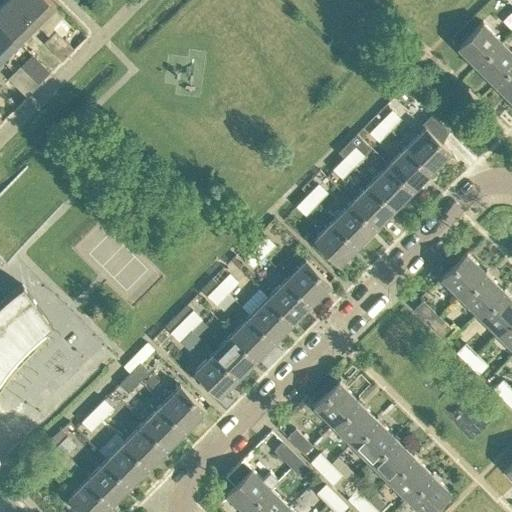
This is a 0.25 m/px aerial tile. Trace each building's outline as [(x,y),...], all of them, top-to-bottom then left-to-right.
[(14,0),(2,0),(0,2),(0,21),(18,40),(36,22),(14,0)] [(50,0),(14,0),(36,22),(55,4),(50,0)] [(456,46),(475,65),(501,39),(482,20),(456,46)] [(0,21),(0,57),(0,58),(18,40),(0,21)] [(43,41),(52,50),(64,38),(55,29),(43,41)] [(64,38),(52,50),(61,59),(73,47),(64,38)] [(475,65),(494,83),(511,64),(511,50),(501,39),(475,65)] [(511,64),(494,83),(511,101),(511,64)] [(7,77),(16,86),(28,74),(19,65),(7,77)] [(28,74),(16,86),(26,95),(37,83),(28,74)] [(391,109),(380,119),(388,128),(399,117),(391,109)] [(388,128),(380,119),(369,130),(378,138),(388,128)] [(424,125),(405,144),(431,169),(450,150),(424,125)] [(405,144),(387,162),(413,188),(431,169),(405,144)] [(354,145),(343,156),(352,165),(362,154),(354,145)] [(352,165),(343,156),(333,167),(341,175),(352,165)] [(387,162),(368,181),(394,206),(413,188),(387,162)] [(368,181),(350,199),(376,225),(394,206),(368,181)] [(317,182),(307,193),(315,201),(326,191),(317,182)] [(315,201),(307,193),(296,204),(305,212),(315,201)] [(350,199),(331,218),(357,243),(376,225),(350,199)] [(357,243),(331,218),(313,237),(338,262),(357,243)] [(0,221),(0,256),(5,261),(23,244),(0,221)] [(265,235),(254,246),(263,254),(273,243),(265,235)] [(263,254),(254,246),(244,256),(252,265),(263,254)] [(439,276),(458,295),(484,269),(465,250),(439,276)] [(304,257),(285,276),(311,301),(330,282),(304,257)] [(458,295),(477,313),(503,287),(484,269),(458,295)] [(228,272),(218,282),(226,291),(237,280),(228,272)] [(285,276),(267,294),(293,320),(311,301),(285,276)] [(226,291),(218,282),(207,293),(216,302),(226,291)] [(0,377),(7,368),(15,358),(32,340),(52,324),(22,284),(13,290),(5,297),(0,301),(0,377)] [(477,313),(496,332),(511,315),(511,296),(503,287),(477,313)] [(267,294),(248,313),(274,338),(293,320),(267,294)] [(413,307),(430,324),(439,315),(422,299),(413,307)] [(192,309),(181,319),(190,328),(200,317),(192,309)] [(248,313),(230,331),(256,357),(274,338),(248,313)] [(439,315),(430,324),(441,335),(449,326),(439,315)] [(511,315),(496,332),(511,348),(511,315)] [(190,328),(181,319),(171,330),(179,338),(190,328)] [(230,331),(211,350),(237,375),(256,357),(230,331)] [(456,350),(467,361),(475,352),(464,342),(456,350)] [(237,375),(211,350),(193,369),(218,394),(237,375)] [(475,352),(467,361),(477,371),(486,363),(475,352)] [(140,361),(129,371),(138,380),(148,369),(140,361)] [(138,380),(129,371),(119,382),(127,391),(138,380)] [(312,404),(331,423),(357,397),(338,378),(312,404)] [(493,387),(504,397),(511,389),(511,388),(501,378),(493,387)] [(179,383),(160,401),(186,427),(205,408),(179,383)] [(331,423),(350,441),(375,415),(357,397),(331,423)] [(103,398),(93,408),(101,417),(112,406),(103,398)] [(160,401),(142,420),(167,446),(186,427),(160,401)] [(101,417),(93,408),(82,419),(90,427),(101,417)] [(350,441),(368,460),(394,434),(375,415),(350,441)] [(142,420),(123,439),(149,464),(167,446),(142,420)] [(286,435),(303,452),(311,443),(295,427),(286,435)] [(368,460),(387,478),(412,452),(394,434),(368,460)] [(66,435),(56,445),(64,454),(75,443),(66,435)] [(123,439),(105,457),(131,483),(149,464),(123,439)] [(273,448),(290,465),(298,456),(282,440),(273,448)] [(64,454),(56,445),(45,456),(54,464),(64,454)] [(310,460),(321,470),(330,462),(319,451),(310,460)] [(387,478),(405,497),(431,471),(412,452),(387,478)] [(298,456),(290,465),(301,476),(309,467),(298,456)] [(105,457),(86,476),(112,501),(131,483),(105,457)] [(245,511),(270,485),(277,478),(269,470),(262,477),(242,457),(225,474),(234,483),(225,492),(245,511)] [(330,462),(321,470),(332,481),(340,472),(330,462)] [(431,471),(405,497),(420,511),(427,511),(450,490),(431,471)] [(101,511),(112,501),(86,476),(68,494),(84,511),(101,511)] [(316,491),(327,501),(335,493),(325,482),(316,491)] [(245,511),(279,511),(288,503),(270,485),(245,511)] [(347,496),(358,507),(366,499),(356,488),(347,496)] [(335,493),(327,501),(337,511),(346,504),(335,493)] [(366,499),(358,507),(363,511),(374,511),(377,509),(366,499)] [(279,511),(297,511),(288,503),(279,511)]
